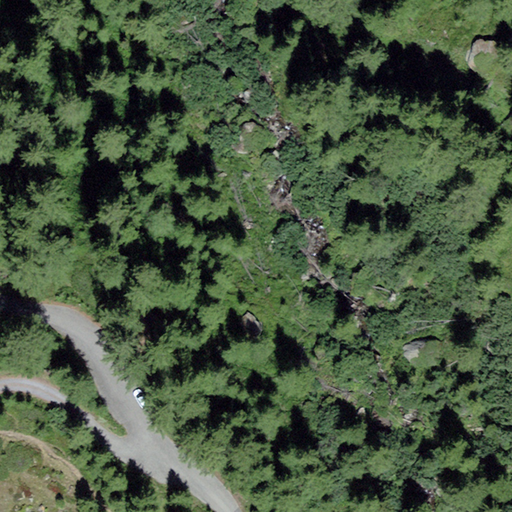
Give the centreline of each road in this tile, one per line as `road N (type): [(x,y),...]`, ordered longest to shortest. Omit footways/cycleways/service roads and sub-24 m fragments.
road 1 (unclassified): [(153,449),(81,325),(0,304)]
road 2 (residential): [(153,449),(121,446),(61,399),(0,386)]
